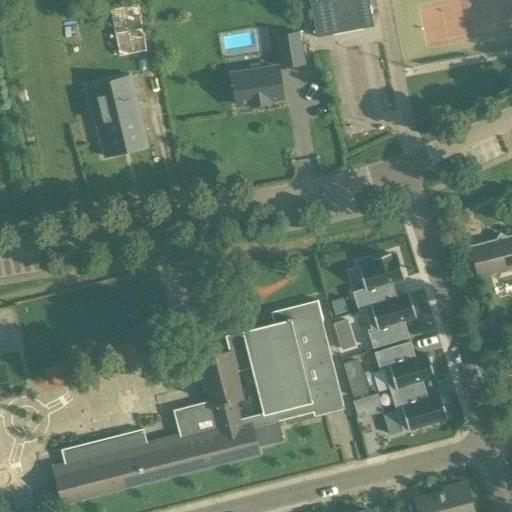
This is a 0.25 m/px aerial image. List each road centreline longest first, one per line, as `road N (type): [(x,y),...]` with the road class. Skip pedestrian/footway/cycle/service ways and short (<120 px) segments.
road 1 (tertiary): [(0,249),(412,172)]
road 2 (residential): [(489,444),(412,172)]
road 3 (residential): [(230,511),(489,444)]
